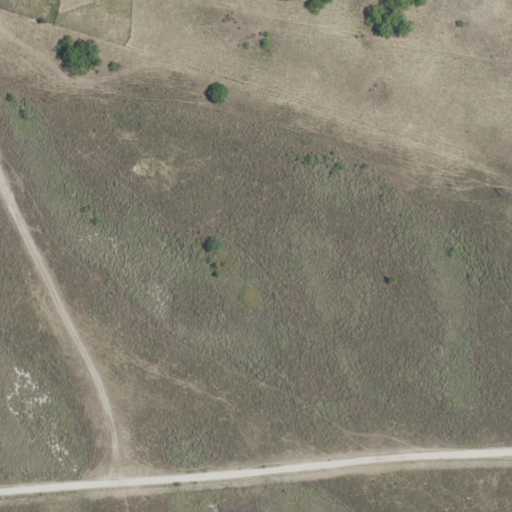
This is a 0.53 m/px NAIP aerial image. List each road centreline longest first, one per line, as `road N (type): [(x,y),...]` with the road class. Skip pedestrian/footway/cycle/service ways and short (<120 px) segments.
road 1 (residential): [(0,484),(511,460)]
road 2 (residential): [(0,111),(23,204),(85,324),(147,396),(171,473)]
